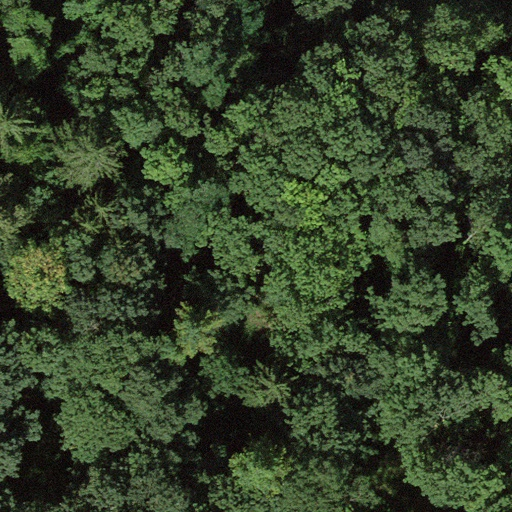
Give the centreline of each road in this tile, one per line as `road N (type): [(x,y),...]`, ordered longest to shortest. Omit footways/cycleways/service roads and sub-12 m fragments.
road 1 (track): [(0,90),(61,128),(404,511)]
road 2 (track): [(433,0),(511,98)]
